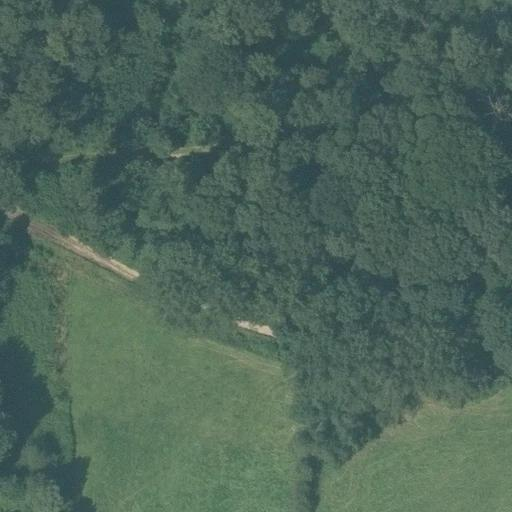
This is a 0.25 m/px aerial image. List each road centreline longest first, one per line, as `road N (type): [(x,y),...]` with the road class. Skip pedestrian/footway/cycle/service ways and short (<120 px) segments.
road 1 (track): [(511,346),(431,350),(314,337),(197,303),(0,205)]
road 2 (track): [(0,166),(319,136),(462,82),(511,51)]
road 3 (track): [(385,114),(391,92),(381,75),(304,0)]
